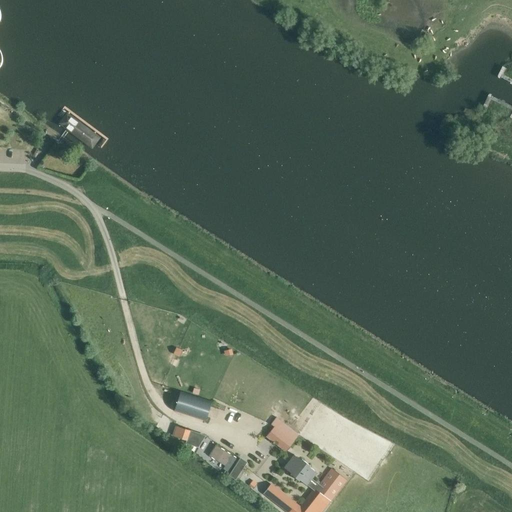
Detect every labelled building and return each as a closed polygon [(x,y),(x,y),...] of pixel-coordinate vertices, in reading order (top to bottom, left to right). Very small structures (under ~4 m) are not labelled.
[(104,142),(55,107),(28,146),(76,180),(104,142)] [(174,411),(205,421),(212,401),(181,391),(174,411)] [(267,437),(286,452),(297,438),(278,423),(267,437)] [(190,432),(187,444),(197,448),(204,437),(190,432)] [(216,445),(210,455),(227,466),(225,468),(232,472),(240,459),(233,455),(216,445)] [(284,467),(291,473),(290,474),(299,480),(300,479),(310,488),(315,481),(312,478),(317,472),(310,466),(311,465),(302,459),(301,460),(294,454),(284,467)] [(240,459),(229,477),(235,481),(245,463),(240,459)] [(321,511),(347,479),(332,467),(319,484),(317,482),(308,494),(310,497),(299,511),(321,511)]
